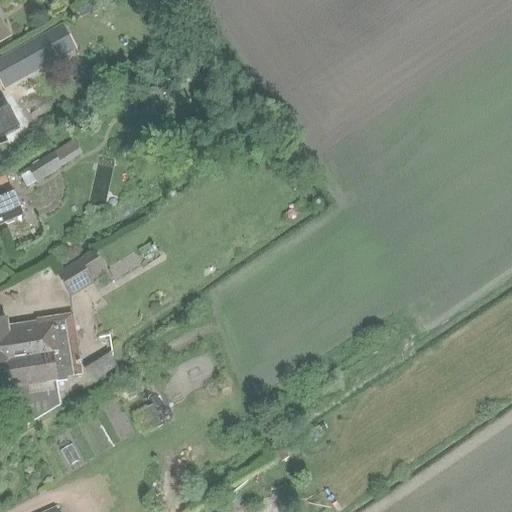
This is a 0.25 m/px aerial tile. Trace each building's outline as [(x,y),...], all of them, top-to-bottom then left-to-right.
[(0,43),(10,38),(0,18),(0,43)] [(63,27),(0,61),(0,85),(3,91),(76,52),(63,27)] [(30,87),(11,102),(21,114),(39,98),(30,87)] [(52,151),(26,167),(35,182),(61,166),(52,151)] [(36,183),(28,170),(19,176),(27,189),(36,183)] [(0,226),(22,217),(11,192),(0,196),(0,226)] [(105,271),(94,253),(57,275),(71,300),(95,286),(90,279),(105,271)] [(7,322),(0,322),(0,422),(3,441),(60,406),(56,384),(67,383),(66,380),(81,377),(78,355),(72,317),(36,322),(37,325),(8,329),(7,322)] [(107,354),(83,370),(90,382),(115,366),(107,354)] [(161,425),(151,404),(131,414),(141,435),(161,425)]
